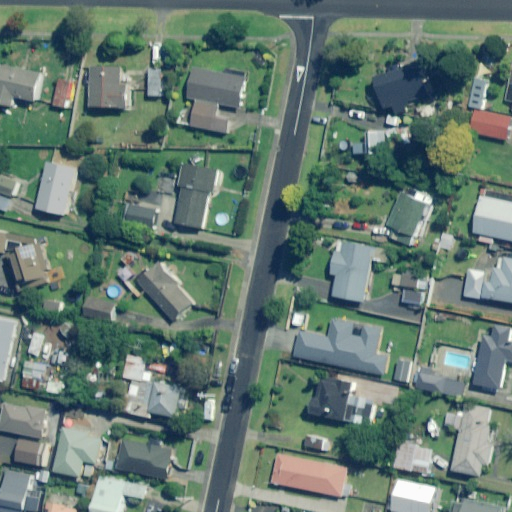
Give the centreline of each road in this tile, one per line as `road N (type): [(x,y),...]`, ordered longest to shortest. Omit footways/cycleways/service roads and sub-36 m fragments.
road 1 (residential): [(213,511),(309,40),(309,0)]
road 2 (residential): [(314,0),(511,8)]
